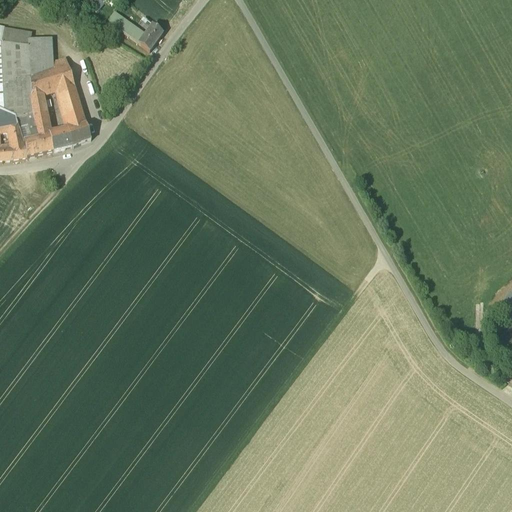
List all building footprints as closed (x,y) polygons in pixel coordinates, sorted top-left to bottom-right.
[(103,6),(97,0),(93,0),(87,7),(96,14),(103,6)] [(126,4),(107,24),(119,32),(125,26),(124,24),(126,22),(131,17),(135,12),(126,4)] [(144,20),(138,15),(134,20),(133,21),(139,25),(144,20)] [(163,35),(148,23),(145,26),(150,29),(143,38),(145,39),(140,47),(149,54),(163,35)] [(138,34),(125,26),(119,32),(126,37),(140,47),(145,39),(143,38),(138,34)] [(27,35),(4,30),(1,44),(28,49),(28,42),(27,35)] [(50,41),(28,42),(28,49),(30,80),(53,73),(52,64),(50,41)] [(28,49),(1,44),(4,102),(5,102),(2,102),(3,112),(15,118),(15,120),(19,119),(22,118),(20,101),(31,100),(30,80),(28,49)] [(65,60),(52,64),(53,73),(68,68),(65,60)] [(53,73),(30,80),(31,100),(41,98),(54,94),(74,88),(68,68),(53,73)] [(74,88),(54,94),(67,131),(68,137),(71,149),(91,142),(88,132),(74,88)] [(41,98),(31,100),(32,116),(35,125),(37,133),(48,130),(41,98)] [(31,100),(20,101),(22,118),(32,116),(31,100)] [(3,112),(0,110),(0,127),(10,126),(12,132),(19,130),(15,120),(15,118),(3,112)] [(32,116),(22,118),(19,119),(22,129),(28,127),(35,125),(32,116)] [(35,125),(28,127),(32,144),(39,143),(39,142),(37,133),(35,125)] [(10,126),(0,127),(0,135),(8,134),(12,133),(12,132),(10,126)] [(10,147),(0,147),(0,162),(27,160),(27,159),(23,145),(19,130),(12,132),(12,133),(8,134),(10,147)] [(67,131),(49,135),(48,130),(37,133),(39,142),(50,140),(53,153),(71,149),(68,137),(67,131)] [(96,130),(88,132),(91,142),(97,135),(96,130)] [(39,143),(32,144),(23,145),(27,159),(53,153),(50,140),(39,142),(39,143)] [(511,324),(509,322),(503,323),(498,327),(495,332),(494,338),(495,344),(498,349),(503,353),(509,354),(511,353),(511,324)]
